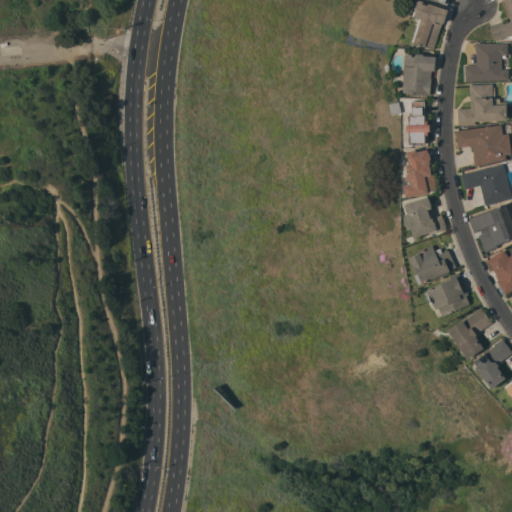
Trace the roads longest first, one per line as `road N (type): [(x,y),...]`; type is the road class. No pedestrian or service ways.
road 1 (primary): [(146,0),(131,134),(153,377),(143,511)]
road 2 (primary): [(164,511),(179,375),(163,161),(176,0)]
road 3 (residential): [(476,6),(451,51),(447,165),(468,248),(511,325)]
